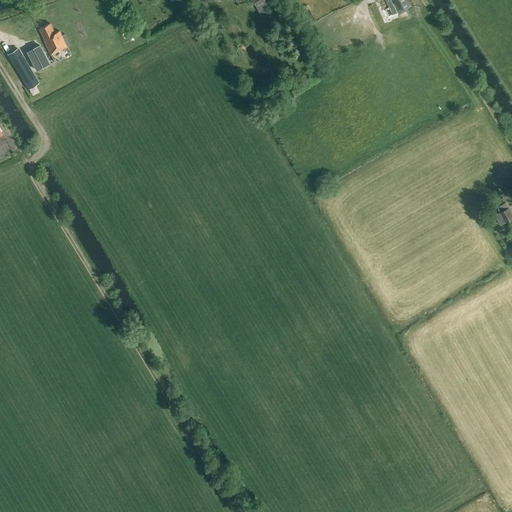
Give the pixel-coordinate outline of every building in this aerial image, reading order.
[(252,0),(260,13),(268,8),(265,3),(269,0),(252,0)] [(375,0),(376,1),(377,0),(390,0),(397,12),(412,5),(409,0),(375,0)] [(206,2),(200,5),(202,10),(208,7),(206,2)] [(396,16),(391,6),(381,11),(386,21),(396,16)] [(51,56),(67,48),(59,31),(54,34),(50,24),(39,29),(45,41),(44,41),(51,56)] [(18,48),(7,55),(28,90),(39,83),(18,48)] [(511,219),(511,213),(509,208),(501,213),(499,210),(493,213),(498,221),(503,218),(506,223),(511,219)]
